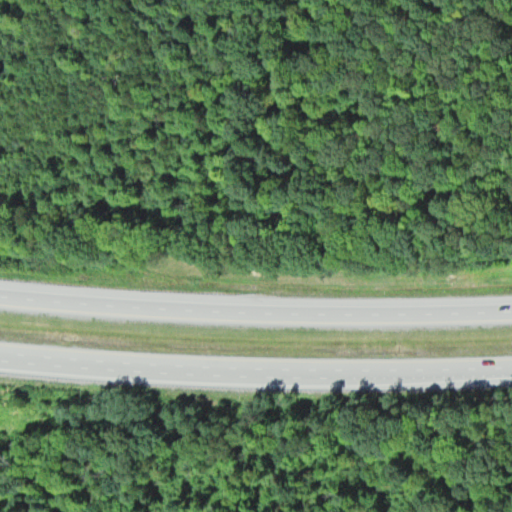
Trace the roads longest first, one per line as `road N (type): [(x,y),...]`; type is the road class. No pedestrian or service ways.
road 1 (motorway): [(0,363),(338,380),(511,374)]
road 2 (motorway): [(511,318),(321,321),(0,305)]
